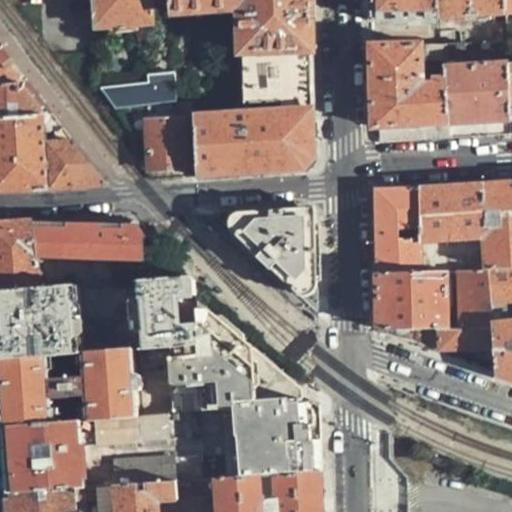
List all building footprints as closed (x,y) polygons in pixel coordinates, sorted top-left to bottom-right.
[(153,24),(152,0),(92,0),(95,30),(115,29),(116,39),(140,36),(139,25),(153,24)] [(172,0),(174,13),(244,11),(247,113),(315,112),(310,0),(172,0)] [(370,0),(371,21),(441,16),(440,0),(370,0)] [(440,0),(441,16),(505,12),(504,0),(440,0)] [(443,43),(448,123),(480,121),(510,119),(507,62),(506,39),(443,43)] [(0,40),(0,82),(30,82),(0,40)] [(374,87),(375,127),(448,123),(443,43),(372,47),(374,87)] [(146,82),(101,87),(119,108),(146,104),(177,102),(175,71),(160,73),(146,74),(146,82)] [(30,82),(0,82),(0,114),(54,113),(30,82)] [(119,108),(128,125),(147,123),(150,171),(184,169),(181,119),(163,121),(163,116),(147,118),(146,104),(119,108)] [(315,112),(247,113),(196,117),(198,177),(306,171),(317,161),(316,126),(315,112)] [(54,113),(0,114),(0,189),(25,188),(57,186),(109,184),(54,113)] [(511,182),(509,183),(485,184),(488,237),(490,267),(511,265),(511,182)] [(452,186),(421,187),(423,240),(488,237),(485,184),(452,186)] [(423,240),(421,187),(375,189),(376,232),(378,273),(424,270),(423,240)] [(238,220),(235,234),(299,295),(316,278),(316,237),(316,220),(305,209),(240,212),(238,220)] [(78,221),(37,222),(39,255),(143,259),(141,233),(135,220),(78,221)] [(39,255),(37,222),(0,224),(0,288),(42,285),(39,255)] [(492,299),(511,299),(511,265),(490,267),(492,299)] [(492,299),(490,267),(457,268),(461,324),(493,322),(492,299)] [(424,270),(378,273),(379,314),(380,330),(443,325),(450,325),(445,269),(424,270)] [(171,412),(198,410),(315,401),(306,393),(215,311),(195,294),(194,279),(190,275),(136,279),(140,347),(166,346),(171,412)] [(42,285),(0,288),(0,357),(79,352),(74,283),(42,285)] [(495,347),(497,370),(507,374),(511,375),(511,321),(493,322),(495,347)] [(443,325),(444,352),(455,351),(495,347),(493,322),(461,324),(450,325),(443,325)] [(0,402),(2,424),(171,412),(166,346),(140,347),(79,352),(0,357),(0,402)] [(203,477),(322,469),(318,426),(315,401),(198,410),(203,477)] [(176,479),(203,477),(198,410),(171,412),(2,424),(4,456),(6,489),(176,479)] [(322,511),(322,504),(322,469),(203,477),(176,479),(176,498),(177,511),(322,511)] [(176,498),(176,479),(6,489),(7,511),(158,511),(157,500),(176,498)]
